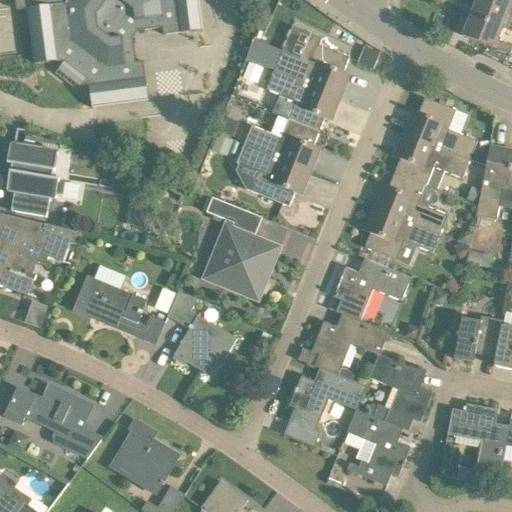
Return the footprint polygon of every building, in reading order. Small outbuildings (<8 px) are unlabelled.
[(14,0),(16,12),(32,10),(39,64),(56,62),(59,64),(58,67),(84,88),(86,85),(89,88),(91,105),(148,98),(143,62),(136,63),(134,46),(131,46),(130,38),(136,30),(144,29),(145,31),(162,29),(163,36),(198,32),(194,0),(14,0)] [(511,9),(487,0),(476,0),(470,16),(503,29),(508,16),(511,17),(511,9)] [(511,0),(487,0),(511,9),(511,0)] [(268,27),(272,17),(259,12),(255,21),(268,27)] [(503,29),(470,16),(462,37),(510,55),(511,48),(511,46),(498,41),(503,29)] [(349,59),(319,47),(322,39),(311,35),(300,61),(282,54),(274,72),(341,99),(348,82),(341,79),(349,59)] [(295,103),(288,121),(319,134),(327,114),(334,116),(341,99),(274,72),(266,91),(295,103)] [(403,135),(470,162),(477,143),(448,131),(456,112),(425,100),(417,120),(410,118),(403,135)] [(252,128),(244,147),(311,173),(318,156),(311,154),(319,134),(288,121),(278,117),(271,136),(252,128)] [(395,175),(426,187),(433,169),(462,181),(470,162),(403,135),(396,152),(403,155),(395,175)] [(57,153),(14,146),(10,145),(7,164),(11,165),(12,165),(11,173),(10,173),(7,191),(14,193),(11,212),(47,218),(50,198),(56,199),(59,181),(52,179),(53,172),(54,172),(57,153)] [(304,191),(311,173),(244,147),(236,165),(265,177),(258,196),(289,208),(297,188),(304,191)] [(511,210),(511,158),(507,158),(509,151),(490,147),(476,218),(496,222),(499,208),(511,210)] [(380,192),(373,209),(440,236),(448,217),(419,206),(426,187),(395,175),(387,194),(380,192)] [(233,293),(235,286),(261,296),(281,248),(255,238),(262,219),(211,199),(205,213),(232,224),(222,248),(215,246),(204,273),(216,278),(213,285),(233,293)] [(404,243),(417,248),(433,255),(440,236),(373,209),(366,226),(373,229),(365,249),(396,262),(404,243)] [(7,228),(0,225),(0,228),(0,229),(0,230),(0,286),(29,297),(41,265),(45,267),(48,258),(63,264),(70,245),(76,247),(81,235),(42,225),(40,225),(11,218),(7,228)] [(360,323),(361,322),(373,291),(401,303),(411,279),(370,262),(364,276),(346,269),(333,298),(341,301),(336,313),(347,318),(348,317),(360,323)] [(146,301),(95,280),(87,277),(72,313),(91,321),(92,317),(120,328),(124,320),(138,325),(148,301),(146,301)] [(174,357),(201,373),(207,362),(220,370),(237,340),(191,313),(198,301),(178,293),(167,318),(190,331),(174,357)] [(338,377),(341,370),(351,346),(378,357),(379,357),(379,356),(380,356),(389,333),(361,322),(360,323),(348,317),(347,318),(342,331),(323,323),(311,353),(318,356),(314,368),(325,373),(326,372),(338,377)] [(150,318),(140,340),(155,347),(165,324),(150,318)] [(502,327),(503,322),(481,318),(480,323),(462,319),(454,360),(473,364),(475,356),(495,360),(502,327)] [(511,328),(502,327),(495,360),(493,367),(511,371),(511,328)] [(390,410),(385,422),(384,422),(397,428),(409,433),(413,421),(421,424),(433,394),(414,386),(419,372),(380,356),(379,356),(379,357),(378,357),(369,380),(397,391),(390,410)] [(357,411),(358,411),(367,388),(338,377),(326,372),(325,373),(320,385),(301,378),(289,408),(296,411),(292,423),(296,424),(290,439),(314,449),(321,433),(316,431),(329,400),(356,411),(356,412),(357,411)] [(26,417),(56,432),(53,439),(53,445),(87,461),(103,440),(74,426),(77,420),(85,423),(93,407),(49,386),(42,401),(21,391),(21,390),(18,389),(4,418),(22,426),(23,424),(23,423),(26,417)] [(508,434),(494,431),(498,411),(466,405),(465,413),(452,410),(447,436),(481,443),(475,473),(500,477),(506,447),(508,434)] [(385,422),(358,411),(357,411),(356,412),(356,411),(347,434),(375,446),(367,465),(360,463),(358,468),(350,465),(347,472),(386,487),(391,475),(398,478),(411,449),(392,441),(397,428),(384,422),(385,422)] [(132,433),(111,467),(154,493),(178,455),(152,439),(149,444),(132,433)] [(221,483),(201,510),(204,511),(245,511),(242,510),(248,502),(221,483)] [(35,511),(28,507),(32,502),(14,489),(11,494),(0,485),(0,511),(35,511)] [(143,511),(173,511),(185,497),(171,487),(158,510),(148,504),(142,511),(143,511)]
